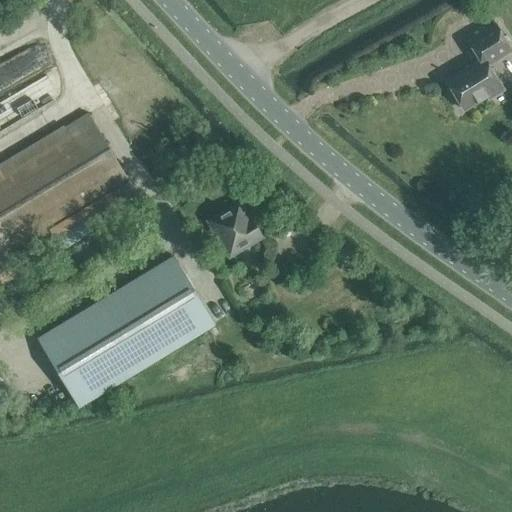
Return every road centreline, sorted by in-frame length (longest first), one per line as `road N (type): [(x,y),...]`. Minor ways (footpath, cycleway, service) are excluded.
road 1 (tertiary): [(511,299),(313,145),(168,0)]
road 2 (track): [(64,0),(53,27),(77,99),(0,147)]
